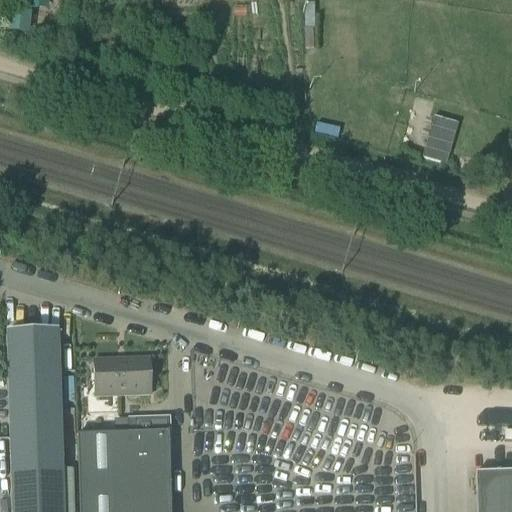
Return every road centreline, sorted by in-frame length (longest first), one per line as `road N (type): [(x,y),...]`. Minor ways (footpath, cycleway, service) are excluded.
road 1 (unclassified): [(436,511),(433,441),(413,400),(0,274)]
road 2 (track): [(0,65),(511,215)]
